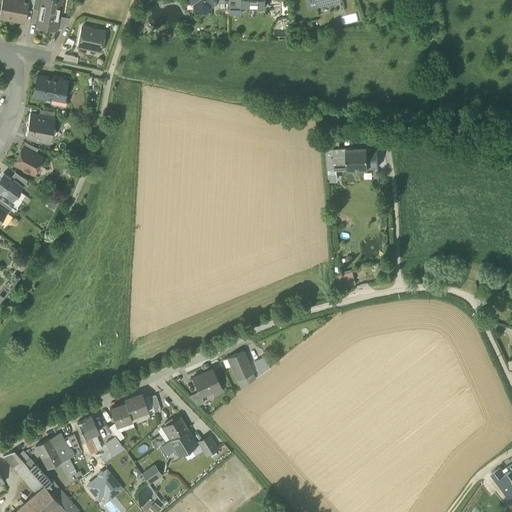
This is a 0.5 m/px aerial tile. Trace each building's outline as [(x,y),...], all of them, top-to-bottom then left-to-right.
[(4,0),(1,17),(22,21),(25,6),(26,0),(4,0)] [(36,24),(56,27),(58,16),(61,0),(40,0),(39,9),(36,24)] [(194,9),(209,9),(209,2),(215,2),(214,0),(188,0),(188,1),(194,2),(194,9)] [(228,12),(241,12),(241,6),(240,6),(240,0),(228,0),(228,2),(228,12)] [(56,27),(63,28),(68,18),(58,16),(56,27)] [(87,46),(100,49),(104,31),(81,26),(77,45),(87,47),(87,46)] [(44,100),(51,102),(50,104),(61,106),(63,97),(66,80),(60,79),(61,77),(52,75),(51,78),(37,75),(33,94),(45,96),(44,100)] [(38,114),(53,117),(54,111),(39,108),(38,114)] [(37,139),(49,141),(51,133),(52,133),(56,130),(53,126),(52,126),(54,117),(53,117),(38,114),(30,113),(25,135),(38,137),(37,139)] [(327,138),(327,150),(333,150),(333,149),(339,148),(338,130),(327,131),(328,139),(327,138)] [(23,147),(35,153),(38,147),(23,140),(20,146),(22,147),(23,147)] [(376,146),(366,147),(368,169),(378,168),(376,146)] [(23,169),(27,171),(29,170),(30,171),(33,164),(36,166),(41,156),(35,153),(23,147),(22,147),(14,163),(23,167),(23,169)] [(346,148),(347,170),(368,169),(366,147),(346,148)] [(333,149),(333,150),(334,165),(334,170),(334,171),(347,170),(346,148),(339,148),(333,149)] [(13,178),(22,184),(26,179),(14,170),(9,177),(12,179),(13,178)] [(0,174),(0,190),(11,199),(22,184),(13,178),(12,179),(9,177),(2,171),(0,174)] [(6,211),(7,212),(11,207),(0,198),(0,205),(6,210),(6,211)] [(339,274),(342,288),(355,284),(352,271),(339,274)] [(228,359),(237,381),(252,374),(242,352),(228,359)] [(254,363),(260,376),(268,369),(264,358),(254,363)] [(198,393),(201,398),(201,397),(212,392),(211,390),(219,387),(220,389),(221,388),(213,370),(203,374),(203,375),(199,377),(198,376),(192,379),(198,393)] [(255,380),(252,374),(237,381),(241,390),(250,383),(255,380)] [(189,397),(198,406),(204,404),(201,397),(201,398),(198,393),(189,397)] [(115,424),(116,427),(132,422),(131,418),(148,412),(144,400),(142,394),(124,401),(125,405),(110,410),(115,424)] [(155,396),(149,398),(154,410),(154,414),(161,412),(155,396)] [(148,412),(154,410),(149,398),(144,400),(148,412)] [(77,423),(84,440),(95,435),(98,434),(91,417),(77,423)] [(162,429),(169,441),(187,430),(180,418),(179,418),(172,421),(171,420),(164,424),(166,427),(162,429)] [(109,428),(115,438),(119,442),(124,438),(116,427),(115,424),(109,428)] [(169,441),(162,429),(158,431),(161,436),(159,437),(165,443),(169,441)] [(196,446),(187,430),(169,441),(174,449),(175,449),(179,456),(183,454),(196,446)] [(35,447),(41,458),(56,451),(66,446),(60,434),(50,439),(35,447)] [(101,449),(95,435),(84,440),(86,443),(90,454),(101,449)] [(79,447),(79,446),(74,436),(67,438),(73,449),(79,447)] [(198,443),(206,456),(217,450),(209,436),(198,443)] [(151,442),(155,450),(159,447),(160,446),(165,443),(159,437),(151,442)] [(123,448),(119,442),(115,438),(105,445),(112,456),(123,448)] [(169,441),(165,443),(160,446),(166,455),(174,450),(174,449),(169,441)] [(197,445),(196,446),(183,454),(187,461),(202,452),(197,445)] [(69,452),(66,446),(56,451),(59,456),(66,453),(69,452)] [(47,470),(62,463),(61,462),(62,462),(59,456),(56,451),(41,458),(47,470)] [(9,465),(36,495),(44,487),(40,483),(29,469),(25,464),(17,456),(14,452),(3,457),(10,464),(9,465)] [(17,456),(25,464),(30,460),(23,452),(17,456)] [(66,453),(59,456),(62,462),(61,462),(62,463),(62,464),(61,464),(68,478),(72,476),(76,474),(66,453)] [(25,464),(29,469),(35,464),(30,460),(25,464)] [(44,487),(46,489),(51,483),(35,464),(29,469),(40,483),(44,487)] [(492,474),(510,501),(511,499),(511,464),(502,472),(500,469),(492,474)] [(142,475),(148,484),(161,476),(154,466),(142,475)] [(106,471),(87,486),(98,499),(109,490),(114,496),(121,490),(106,471)] [(53,481),(51,483),(46,489),(50,494),(58,487),(53,481)] [(53,511),(61,506),(54,499),(50,494),(46,489),(44,487),(36,495),(24,505),(21,507),(16,511),(53,511)] [(50,494),(54,499),(62,492),(58,487),(50,494)] [(54,499),(61,506),(64,502),(68,499),(62,492),(54,499)] [(72,511),(64,502),(61,506),(66,511),(72,511)] [(149,507),(153,511),(155,511),(160,508),(154,502),(149,507)]
